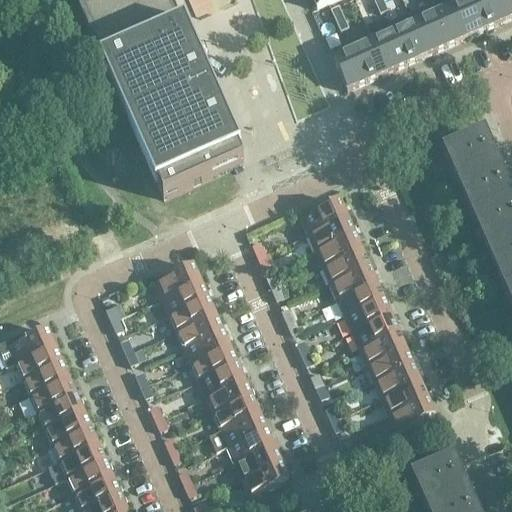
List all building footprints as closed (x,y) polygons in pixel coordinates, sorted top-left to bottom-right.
[(241,155),(185,29),(183,30),(169,0),(104,0),(79,11),(102,65),(100,66),(156,192),(158,192),(163,203),(244,168),(239,156),(241,155)] [(344,0),(311,0),(317,12),(328,7),(344,0)] [(494,0),(470,0),(471,1),(486,33),(505,25),(494,0)] [(511,0),(494,0),(505,25),(511,21),(511,0)] [(471,1),(452,10),(466,42),(486,33),(471,1)] [(388,15),(383,4),(375,7),(380,18),(384,16),(388,15)] [(432,19),(433,18),(429,9),(428,9),(408,18),(407,19),(412,28),(412,27),(427,60),(446,51),(432,19)] [(343,21),(338,10),(330,14),(335,25),(343,21)] [(466,42),(452,10),(433,18),(432,19),(446,51),(466,42)] [(348,32),(343,21),(335,25),(340,36),(344,34),(348,32)] [(371,32),(374,40),(392,32),(389,24),(371,32)] [(412,27),(412,28),(393,36),(407,68),(427,60),(412,27)] [(407,68),(393,36),(373,45),(387,77),(407,68)] [(387,77),(373,45),(353,54),(367,86),(387,77)] [(367,86),(353,54),(333,63),(347,95),(367,86)] [(511,204),(511,198),(485,137),(443,156),(472,222),(511,204)] [(0,166),(0,248),(31,235),(0,166)] [(511,282),(511,204),(472,222),(501,287),(511,282)] [(308,240),(347,223),(340,206),(300,223),(308,240)] [(315,256),(354,239),(347,223),(308,240),(315,256)] [(322,273),(362,255),(354,239),(315,256),(322,273)] [(265,259),(260,247),(252,251),(258,262),(265,259)] [(330,289),(369,272),(362,255),(322,273),(330,289)] [(270,270),(265,259),(258,262),(263,274),(270,270)] [(161,305),(201,287),(193,270),(154,288),(161,305)] [(337,306),(376,288),(369,272),(330,289),(337,306)] [(280,292),(274,280),(267,283),(272,295),(280,292)] [(511,282),(501,287),(511,311),(511,282)] [(169,321),(208,304),(201,287),(161,305),(169,321)] [(344,322),(384,305),(376,288),(337,306),(344,322)] [(285,303),(280,292),(272,295),(277,307),(285,303)] [(176,337),(215,320),(208,304),(169,321),(176,337)] [(352,339),(391,321),(384,305),(344,322),(352,339)] [(118,324),(113,312),(106,315),(111,327),(118,324)] [(294,325),(289,313),(282,316),(287,328),(294,325)] [(183,354),(223,337),(215,320),(176,337),(183,354)] [(359,355),(398,338),(391,321),(352,339),(359,355)] [(124,335),(118,324),(111,327),(116,338),(124,335)] [(299,336),(294,325),(287,328),(292,340),(299,336)] [(15,369),(54,352),(47,335),(7,352),(15,369)] [(191,370),(230,353),(223,337),(183,354),(191,370)] [(366,372),(405,354),(398,338),(359,355),(366,372)] [(133,356),(128,345),(120,348),(126,360),(133,356)] [(309,358),(304,346),(296,349),(301,361),(309,358)] [(22,386),(62,368),(54,352),(15,369),(22,386)] [(198,387),(237,370),(230,353),(191,370),(198,387)] [(373,388),(413,371),(405,354),(366,372),(373,388)] [(138,368),(133,356),(126,360),(131,371),(138,368)] [(314,369),(309,358),(301,361),(306,372),(314,369)] [(30,402),(69,385),(62,368),(22,386),(30,402)] [(205,403),(245,386),(237,370),(198,387),(205,403)] [(381,404),(420,387),(413,371),(373,388),(381,404)] [(148,389),(142,378),(135,381),(140,393),(148,389)] [(323,391),(318,379),(311,382),(316,394),(323,391)] [(37,418),(76,401),(69,385),(30,402),(37,418)] [(212,420),(252,402),(245,386),(205,403),(212,420)] [(388,421),(427,404),(420,387),(381,404),(388,421)] [(153,401),(148,389),(140,393),(145,404),(153,401)] [(328,402),(323,391),(316,394),(321,405),(328,402)] [(44,435),(84,418),(76,401),(37,418),(44,435)] [(220,436),(259,419),(252,402),(212,420),(220,436)] [(396,438),(435,421),(427,404),(388,421),(396,438)] [(162,422),(157,410),(150,414),(155,426),(162,422)] [(338,423),(333,412),(325,415),(330,427),(338,423)] [(52,451),(91,434),(84,418),(44,435),(52,451)] [(227,453),(266,435),(259,419),(220,436),(227,453)] [(167,434),(162,422),(155,426),(160,437),(167,434)] [(343,435),(338,423),(330,427),(336,438),(343,435)] [(59,468),(98,450),(91,434),(52,451),(59,468)] [(234,469),(274,452),(266,435),(227,453),(234,469)] [(177,455),(172,443),(164,447),(170,458),(177,455)] [(352,456),(347,445),(340,448),(345,460),(352,456)] [(66,484),(106,467),(98,450),(59,468),(66,484)] [(242,486),(281,468),(274,452),(234,469),(242,486)] [(182,467),(177,455),(170,458),(175,470),(182,467)] [(475,511),(454,463),(412,481),(425,511),(475,511)] [(73,501),(113,483),(106,467),(66,484),(73,501)] [(249,503),(289,485),(281,468),(242,486),(249,503)] [(191,488),(186,476),(179,480),(184,491),(191,488)] [(78,511),(92,511),(120,500),(113,483),(73,501),(78,511)] [(197,500),(191,488),(184,491),(189,503),(197,500)] [(125,511),(120,500),(92,511),(125,511)]
